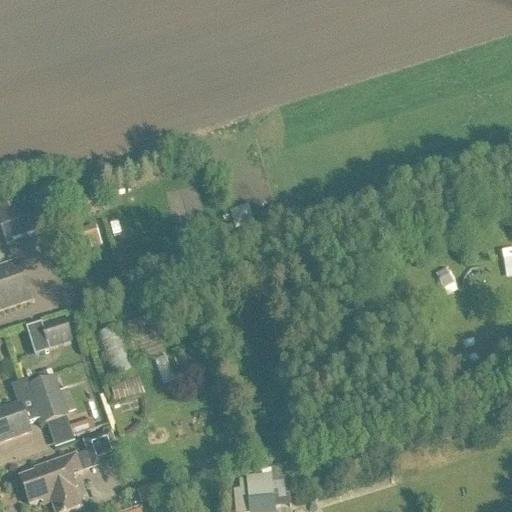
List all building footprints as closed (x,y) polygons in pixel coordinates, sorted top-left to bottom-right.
[(77,223),(101,215),(95,197),(71,204),(77,223)] [(0,219),(0,233),(6,251),(14,248),(13,246),(38,237),(39,240),(53,235),(42,205),(0,219)] [(98,231),(76,237),(80,250),(93,247),(95,253),(104,251),(98,231)] [(182,257),(144,269),(149,287),(188,274),(182,257)] [(448,281),(456,276),(452,268),(453,267),(449,261),(440,266),(448,281)] [(0,313),(28,304),(16,266),(0,271),(0,313)] [(67,322),(26,335),(35,361),(50,357),(49,355),(74,347),(67,322)] [(109,357),(128,358),(129,331),(110,331),(109,357)] [(29,429),(39,425),(41,431),(69,421),(67,418),(76,415),(68,392),(60,395),(55,382),(28,392),(36,415),(26,419),(22,407),(0,414),(0,448),(33,438),(29,429)] [(92,423),(70,431),(74,441),(96,433),(92,423)] [(103,464),(119,459),(114,442),(97,447),(103,464)] [(82,477),(76,460),(35,474),(36,478),(20,483),(30,511),(51,504),(54,511),(80,511),(70,481),(82,477)] [(292,510),(289,477),(265,480),(239,482),(240,493),(233,494),(234,511),(276,511),(292,510)] [(137,495),(141,509),(167,501),(162,487),(137,495)]
